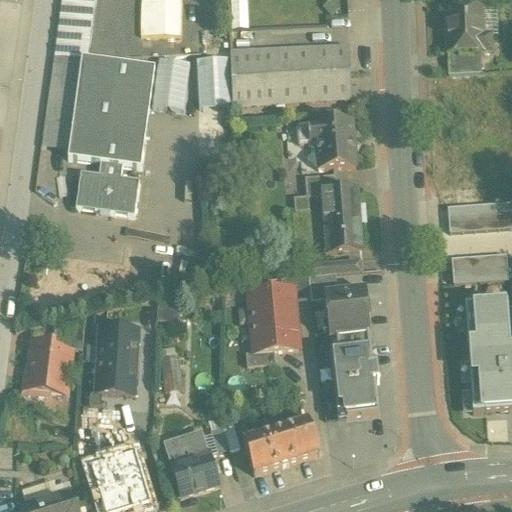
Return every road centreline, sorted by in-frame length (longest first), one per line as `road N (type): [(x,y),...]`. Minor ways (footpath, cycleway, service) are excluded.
road 1 (residential): [(426,486),(387,0)]
road 2 (residential): [(0,276),(36,0)]
